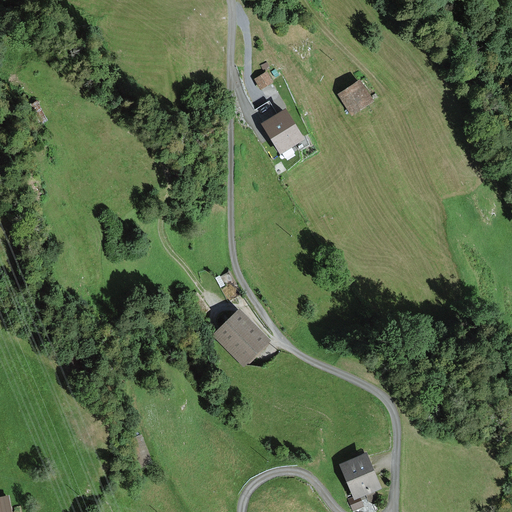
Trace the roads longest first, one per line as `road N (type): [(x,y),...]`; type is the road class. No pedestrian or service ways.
road 1 (unclassified): [(228,0),(230,251),(281,344),(390,411),(390,511)]
road 2 (unclassified): [(337,511),(306,478),(279,472),(255,482),(241,511)]
